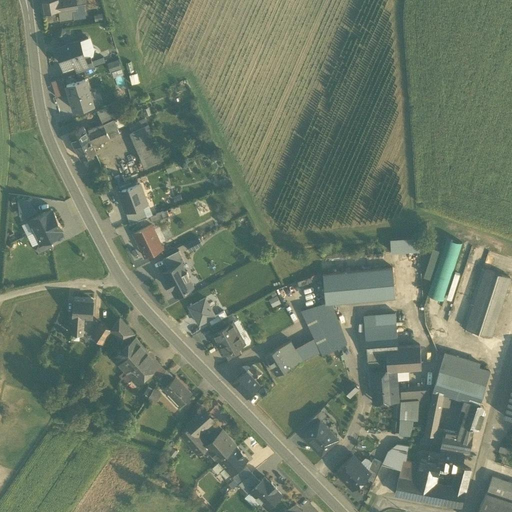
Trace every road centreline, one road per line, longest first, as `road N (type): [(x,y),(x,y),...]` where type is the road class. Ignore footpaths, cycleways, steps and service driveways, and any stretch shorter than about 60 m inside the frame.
road 1 (secondary): [(339,511),(123,284)]
road 2 (secondary): [(123,284),(44,122),(25,0)]
road 3 (unknown): [(310,468),(368,406),(379,379),(379,314)]
road 4 (unclassified): [(467,511),(511,342)]
road 5 (unclassified): [(0,299),(54,284),(123,284)]
